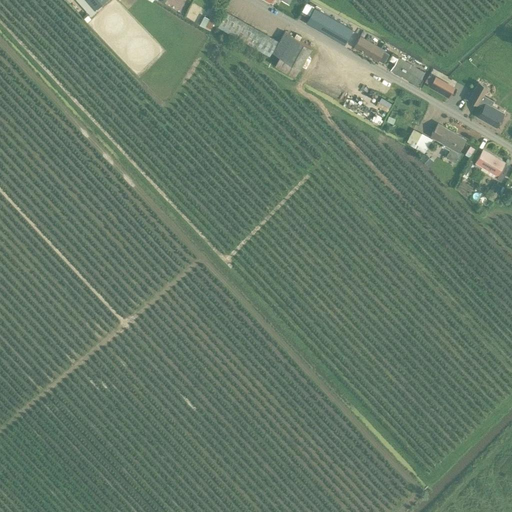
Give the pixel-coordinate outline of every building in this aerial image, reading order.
[(86,0),(94,9),(103,0),(86,0)] [(306,22),(305,22),(343,44),(352,29),(314,7),(306,22)] [(204,16),(200,24),(211,30),(220,13),(214,9),(209,18),(204,16)] [(225,10),(217,25),(218,25),(269,54),(277,40),(225,10)] [(299,66),(311,46),(299,39),(294,36),(284,31),(273,51),(279,55),(299,66)] [(377,60),(378,59),(384,63),(389,53),(385,51),(385,52),(383,51),(384,49),(360,35),(353,46),(377,60)] [(295,75),(299,66),(279,55),(275,63),(295,75)] [(424,72),(398,57),(390,70),(417,85),(424,72)] [(434,78),(429,87),(438,93),(444,83),(434,78)] [(478,81),(468,99),(477,104),(478,102),(483,105),(477,115),(495,126),(503,112),(485,102),(488,97),(483,93),(487,86),(478,81)] [(381,96),(379,100),(389,106),(391,102),(381,96)] [(465,139),(445,126),(438,122),(430,134),(438,139),(443,142),(442,145),(450,149),(451,147),(458,151),(465,139)] [(413,128),(407,140),(410,142),(409,143),(414,146),(421,132),(413,128)] [(431,138),(421,132),(414,146),(424,151),(431,138)] [(503,163),(504,161),(483,149),(476,161),(476,162),(475,164),(474,165),(488,173),(490,169),(497,174),(503,163)] [(422,157),(421,158),(428,165),(428,164),(432,161),(425,154),(422,157)] [(474,165),(475,164),(469,161),(463,172),(468,175),(474,165)] [(498,174),(496,177),(501,180),(509,166),(503,163),(497,174),(498,174)] [(498,192),(502,185),(496,182),(492,189),(498,192)]
